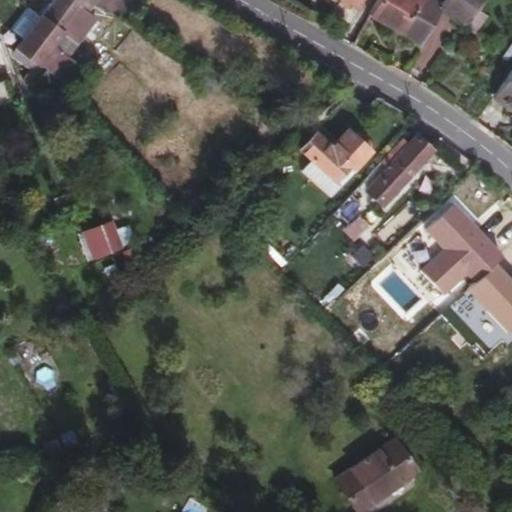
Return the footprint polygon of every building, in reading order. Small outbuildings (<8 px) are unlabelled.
[(93,2),(94,0),(51,0),(40,15),(63,32),(68,25),(83,3),(90,7),(93,2)] [(107,11),(115,0),(94,0),(93,2),(107,11)] [(129,24),(147,0),(115,0),(107,11),(129,24)] [(436,11),(440,5),(430,0),(377,0),(369,16),(417,42),(436,11)] [(483,15),(462,0),(442,0),(440,5),(436,11),(470,33),(483,15)] [(24,39),(40,15),(28,7),(11,30),(24,39)] [(54,45),(63,32),(40,15),(24,39),(18,47),(38,61),(48,70),(63,52),(54,45)] [(65,53),(81,35),(68,25),(63,32),(54,45),(63,52),(65,53)] [(38,61),(18,47),(13,53),(33,68),(38,61)] [(511,110),(511,69),(493,98),(511,110)] [(352,167),(368,149),(347,129),(364,114),(349,98),(327,117),(343,134),(331,148),(313,131),(297,148),(328,176),(332,180),(343,169),(348,164),(352,167)] [(386,197),(428,149),(414,136),(406,145),(398,138),(377,161),(385,168),(371,183),(386,197)] [(334,190),(348,174),(343,169),(332,180),(328,176),(325,181),(334,190)] [(346,211),(364,191),(356,185),(338,204),(346,211)] [(363,229),(346,211),(338,204),(332,212),(356,237),(363,229)] [(419,250),(434,238),(425,227),(410,239),(419,250)] [(381,252),(375,245),(369,250),(376,257),(381,252)] [(363,507),(419,461),(403,442),(394,430),(338,475),(363,507)]
